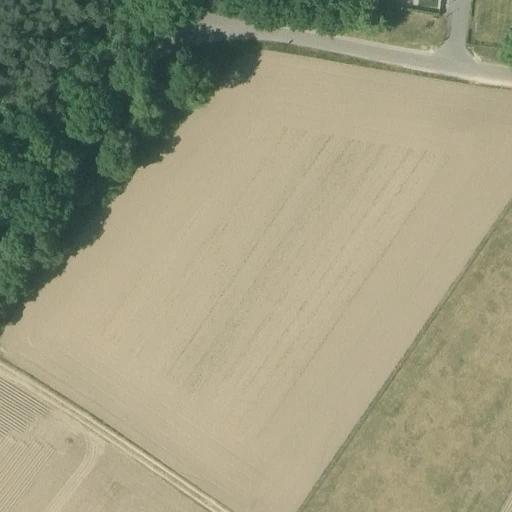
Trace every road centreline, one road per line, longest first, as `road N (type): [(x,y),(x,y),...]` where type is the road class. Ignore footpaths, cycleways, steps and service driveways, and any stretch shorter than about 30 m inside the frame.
road 1 (unclassified): [(511,75),(234,33),(192,34),(153,52),(0,187)]
road 2 (track): [(222,511),(0,369)]
